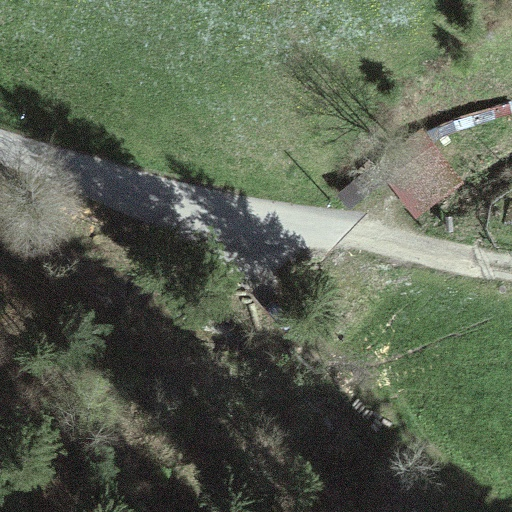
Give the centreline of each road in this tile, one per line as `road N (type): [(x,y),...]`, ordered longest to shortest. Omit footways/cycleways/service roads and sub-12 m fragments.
road 1 (unclassified): [(0,146),(121,185),(310,227)]
road 2 (track): [(511,266),(310,227)]
